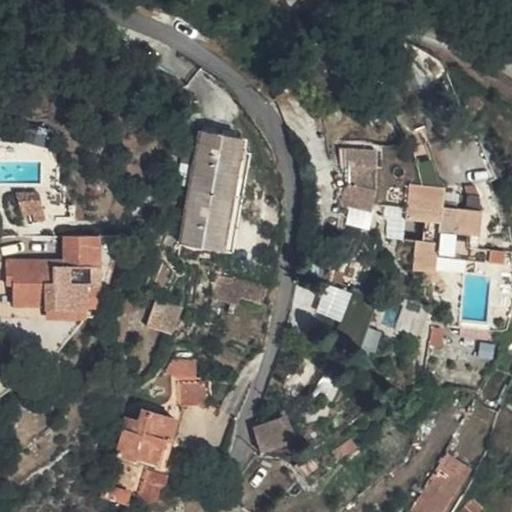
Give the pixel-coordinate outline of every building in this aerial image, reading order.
[(242,137),(202,130),(183,243),(222,250),(240,150),(242,137)] [(423,183),(414,181),(442,205),(444,180),(431,140),(413,147),(423,183)] [(252,152),(240,150),(222,250),(234,252),(252,152)] [(341,179),(337,202),(367,212),(371,182),(341,179)] [(409,180),(407,199),(442,205),(414,181),(409,180)] [(19,190),(26,215),(35,213),(37,220),(48,218),(40,191),(29,190),(29,188),(19,190)] [(432,277),(438,255),(442,205),(407,199),(405,219),(426,223),(424,242),(414,241),(409,272),(432,277)] [(363,235),(367,212),(337,202),(331,225),(363,235)] [(446,206),(446,204),(442,205),(438,255),(467,259),(472,234),(482,236),(486,211),(446,206)] [(46,307),(89,308),(90,295),(90,283),(104,283),(105,234),(67,233),(66,258),(66,267),(54,267),(54,258),(11,257),(10,281),(17,281),(16,301),(46,302),(46,307)] [(496,250),(495,258),(503,260),(505,251),(496,250)] [(66,267),(66,258),(54,258),(54,267),(66,267)] [(343,317),(352,289),(327,282),(319,310),(343,317)] [(102,295),(104,283),(90,283),(90,295),(102,295)] [(155,301),(152,326),(179,330),(183,304),(155,301)] [(89,308),(46,307),(46,317),(89,317),(89,308)] [(324,319),(318,341),(331,344),(336,322),(324,319)] [(352,378),(359,361),(366,342),(343,332),(327,372),(351,382),(352,378)] [(175,363),(160,377),(176,382),(189,382),(189,361),(175,363)] [(359,361),(352,378),(369,384),(375,366),(359,361)] [(203,407),(202,381),(189,382),(176,382),(178,407),(203,407)] [(160,439),(167,441),(173,420),(141,411),(139,420),(124,415),(111,456),(131,462),(133,458),(152,464),(157,448),(160,439)] [(253,428),(261,456),(285,447),(277,420),(253,428)] [(160,439),(157,448),(165,450),(167,441),(160,439)] [(323,476),(312,461),(292,474),(304,489),(323,476)] [(428,482),(443,491),(451,481),(438,469),(428,482)] [(163,483),(164,476),(144,470),(135,499),(160,499),(164,489),(163,483)] [(426,511),(443,491),(428,482),(409,506),(417,511),(426,511)] [(96,502),(119,509),(112,492),(99,488),(96,502)] [(123,494),(112,492),(119,509),(123,494)]
